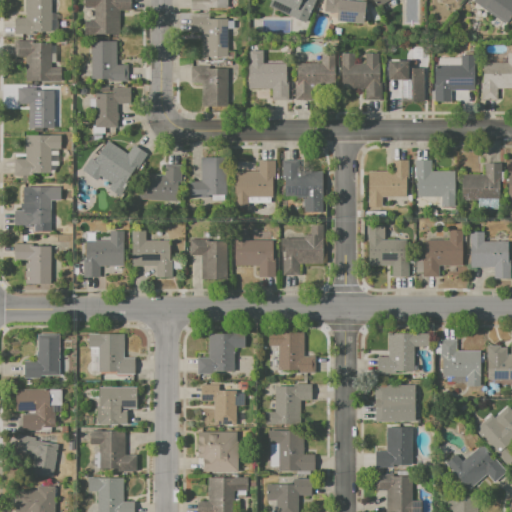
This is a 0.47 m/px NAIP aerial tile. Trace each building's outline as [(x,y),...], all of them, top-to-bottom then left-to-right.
[(25,0),(51,0),(52,32),(32,32),(32,34),(13,35),(13,18),(25,18),(25,0)] [(84,0),(130,0),(130,10),(119,11),(119,34),(85,35),(85,21),(94,21),(93,8),(84,8),(84,0)] [(227,0),(227,8),(208,8),(208,11),(190,11),(190,0),(227,0)] [(315,0),(305,23),(268,6),(270,0),(315,0)] [(324,0),(343,0),(343,1),(365,3),(363,25),(335,22),(336,13),(323,12),(324,0)] [(372,0),(389,0),(377,8),(372,0)] [(511,0),(511,16),(507,23),(474,0),(511,0)] [(190,17),(206,17),(206,20),(227,20),(227,57),(202,57),(202,33),(190,34),(190,17)] [(13,40),(30,40),(30,43),(50,43),(50,67),(60,67),(60,81),(25,81),(25,56),(16,56),(14,54),(13,40)] [(91,41),(116,41),(116,64),(130,64),(130,82),(109,82),(109,79),(91,79),(91,41)] [(249,51),(262,51),(262,63),(286,63),(286,81),(288,81),(288,101),(272,101),(272,89),(248,89),(248,63),(249,63),(249,51)] [(320,53),(336,54),(336,88),(314,88),(313,99),(294,99),(294,64),(320,64),(320,53)] [(340,53),(355,53),(355,64),(365,64),(365,54),(379,54),(380,100),(363,100),(363,90),(340,90),(340,53)] [(506,53),(511,53),(511,89),(498,89),(498,101),(481,101),(481,62),(506,63),(506,53)] [(461,55),(474,54),(474,89),(450,89),(450,102),(434,102),(433,67),(461,66),(461,55)] [(387,61),(407,61),(407,67),(422,67),(423,102),(400,102),(400,82),(387,82),(387,61)] [(190,66),(206,66),(206,68),(227,68),(227,105),(202,105),(202,82),(190,82),(190,66)] [(17,87),(33,88),(33,90),(54,91),(53,129),(28,128),(28,104),(17,104),(17,87)] [(112,87),(132,87),(132,104),(116,104),(116,127),(94,127),(94,95),(112,95),(112,87)] [(25,135),(60,136),(60,150),(50,150),(50,175),(29,174),(29,176),(14,176),(14,160),(24,160),(25,135)] [(133,144),(147,153),(129,182),(107,168),(100,179),(88,171),(108,141),(127,154),(133,144)] [(201,158),(225,158),(225,200),(190,200),(190,181),(201,181),(201,158)] [(282,161),(300,160),(300,172),(321,171),(322,214),(303,214),(303,198),(283,198),(282,161)] [(367,171),(388,171),(388,160),(407,160),(407,197),(384,197),(385,208),(368,208),(367,171)] [(416,161),(431,161),(431,172),(454,172),(454,206),(440,206),(440,197),(416,197),(416,161)] [(235,173),(258,173),(258,162),(274,162),(273,196),(248,196),(248,208),(234,208),(235,173)] [(462,174),(484,174),(484,163),(500,162),(500,182),(498,182),(498,197),(462,198),(462,174)] [(164,163),(181,165),(177,203),(139,199),(142,174),(163,176),(164,163)] [(22,187),(62,187),(62,201),(50,201),(50,232),(32,232),(32,225),(13,224),(13,211),(22,211),(22,187)] [(309,224),(323,224),(322,264),(298,264),(298,275),(281,275),(282,239),(302,239),(302,236),(309,236),(309,224)] [(368,225),(384,225),(384,240),(407,240),(407,276),(392,276),(392,266),(368,266),(368,225)] [(110,231),(123,230),(124,264),(98,264),(99,277),(83,278),(83,260),(79,260),(79,241),(110,240),(110,231)] [(448,230),(461,230),(461,265),(438,266),(438,277),(424,277),(424,240),(448,240),(448,230)] [(132,231),(145,231),(145,240),(168,240),(168,258),(172,258),(172,278),(156,277),(156,266),(131,266),(132,231)] [(234,231),(248,231),(247,241),(270,241),(270,259),(275,259),(275,276),(258,276),(258,265),(253,265),(253,275),(234,275),(234,231)] [(469,232),(483,232),(483,241),(507,241),(507,262),(511,262),(511,278),(494,278),(494,267),(470,267),(469,232)] [(189,238),(226,238),(226,282),(201,282),(200,255),(189,255),(189,238)] [(13,243),(30,243),(30,246),(51,246),(51,284),(25,284),(25,260),(13,260),(13,243)] [(208,332),(244,333),(244,349),(234,348),(233,372),(214,371),(214,374),(196,374),(197,357),(208,357),(208,332)] [(269,332),(303,332),(303,356),(316,356),(316,373),(296,373),(296,370),(277,370),(278,345),(269,345),(269,332)] [(88,333),(123,334),(123,357),(135,358),(135,375),(114,374),(114,372),(98,371),(98,347),(88,347),(88,333)] [(388,333),(428,334),(428,346),(414,346),(413,360),(418,360),(418,371),(412,371),(412,372),(394,372),(394,375),(377,375),(377,357),(387,357),(388,333)] [(37,334),(60,334),(60,376),(41,376),(41,379),(24,379),(24,361),(37,361),(37,334)] [(439,339),(456,339),(456,351),(480,351),(480,386),(467,386),(467,377),(442,377),(442,356),(440,356),(439,339)] [(511,343),(511,380),(487,380),(486,345),(499,345),(499,347),(506,347),(506,354),(511,354),(511,343)] [(265,412),(274,412),(274,386),(293,386),(293,384),(311,384),(311,401),(300,400),(300,424),(265,423),(265,412)] [(374,384),(413,384),(412,421),(400,421),(400,423),(373,422),(374,384)] [(200,385),(218,385),(218,391),(236,391),(236,425),(214,425),(214,401),(200,401),(200,385)] [(99,386),(135,387),(135,408),(121,408),(121,410),(126,410),(126,425),(95,424),(95,406),(98,406),(99,386)] [(16,389),(54,388),(55,427),(39,428),(39,430),(22,430),(22,416),(37,416),(36,411),(16,411),(16,389)] [(507,406),(511,412),(511,441),(510,443),(511,445),(511,459),(505,465),(474,427),(491,413),(494,417),(507,406)] [(386,427),(411,427),(411,465),(392,465),(392,468),(374,467),(374,451),(385,451),(386,427)] [(267,430),(303,431),(303,454),(314,454),(314,471),(278,471),(278,444),(267,443),(267,430)] [(89,431),(125,432),(125,455),(136,455),(136,472),(118,472),(118,469),(99,468),(99,446),(89,446),(89,431)] [(197,432),(232,432),(232,446),(238,446),(238,471),(202,471),(202,459),(197,459),(197,432)] [(20,435),(35,438),(35,440),(58,445),(52,477),(31,473),(33,459),(29,458),(30,455),(16,452),(20,435)] [(482,444),(506,472),(492,484),(485,475),(467,491),(450,472),(482,444)] [(376,474),(390,474),(390,477),(411,477),(410,501),(422,501),(422,511),(385,511),(385,491),(376,491),(376,474)] [(88,477),(123,478),(123,502),(133,502),(133,511),(97,511),(97,491),(88,491),(88,477)] [(208,478),(246,478),(246,491),(234,490),(234,511),(196,511),(196,501),(207,501),(208,478)] [(266,485),(292,485),(293,479),(310,479),(310,498),(299,498),(299,511),(276,511),(276,500),(266,500),(266,485)] [(37,486),(54,486),(54,511),(15,511),(15,490),(37,490),(37,486)] [(444,494),(477,494),(477,511),(451,511),(451,510),(444,510),(444,494)]
